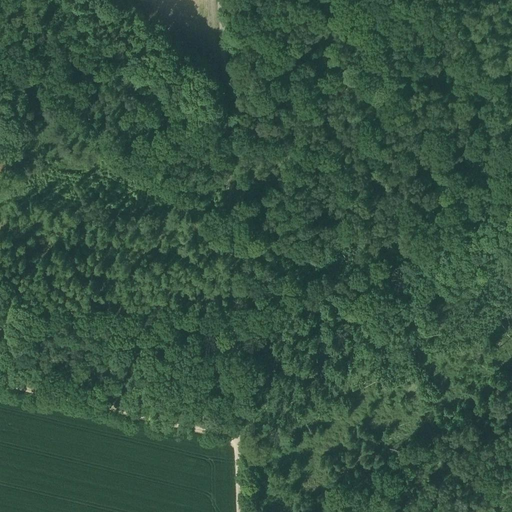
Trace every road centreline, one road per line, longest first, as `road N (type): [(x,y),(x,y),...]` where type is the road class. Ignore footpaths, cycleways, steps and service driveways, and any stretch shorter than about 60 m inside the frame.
road 1 (track): [(223,0),(240,511)]
road 2 (track): [(0,381),(236,437)]
road 3 (track): [(437,0),(511,98)]
